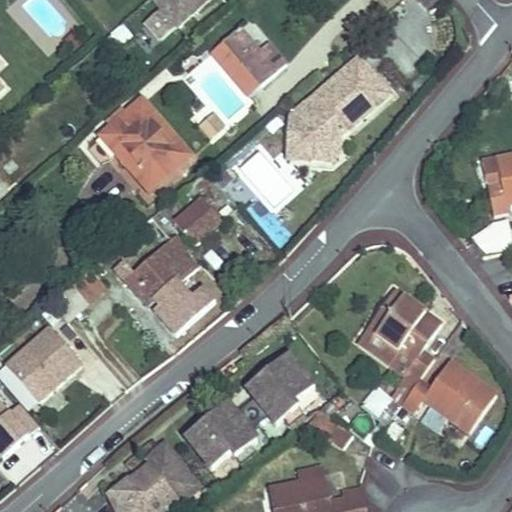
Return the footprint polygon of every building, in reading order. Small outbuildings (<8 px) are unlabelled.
[(147,25),(161,42),(177,28),(178,30),(211,0),(151,0),(162,12),(147,25)] [(111,36),(122,48),(134,38),(123,25),(111,36)] [(224,45),(261,88),(287,67),(269,46),(260,54),(240,31),(224,45)] [(213,54),(250,98),(261,88),(224,45),(213,54)] [(312,153),(311,164),(331,165),(339,158),(341,140),(348,133),(344,128),(350,124),(354,128),(391,96),(359,60),(290,119),(289,139),(300,140),(312,153)] [(126,157),(154,190),(190,158),(142,103),(127,116),(124,113),(108,126),(111,130),(101,139),(116,156),(123,150),(128,155),(126,157)] [(201,128),(211,140),(225,128),(215,116),(201,128)] [(344,128),(348,133),(354,128),(350,124),(344,128)] [(288,163),(311,164),(312,153),(300,140),(289,139),(288,163)] [(116,156),(149,194),(154,190),(126,157),(128,155),(123,150),(116,156)] [(507,207),(511,206),(511,158),(482,165),(494,219),(509,216),(507,207)] [(0,187),(11,178),(0,165),(0,187)] [(221,179),(228,186),(236,179),(229,172),(221,179)] [(174,223),(196,248),(223,225),(201,199),(174,223)] [(472,244),(483,260),(511,253),(511,237),(509,224),(493,227),(472,244)] [(198,272),(172,242),(125,284),(149,309),(156,303),(160,308),(154,314),(177,339),(216,304),(203,290),(191,300),(182,289),(187,284),(185,283),(198,272)] [(115,272),(125,284),(134,276),(124,265),(115,272)] [(73,289),(88,306),(105,291),(90,274),(73,289)] [(67,324),(88,306),(73,289),(53,307),(67,324)] [(424,353),(442,328),(395,294),(358,347),(404,379),(399,386),(411,395),(420,383),(435,362),(424,353)] [(43,317),(53,327),(62,319),(52,308),(43,317)] [(6,369),(39,406),(83,367),(50,330),(6,369)] [(277,429),(284,424),(292,434),(307,422),(295,406),(315,390),(289,358),(247,391),(258,405),(263,402),(270,410),(265,414),(277,429)] [(424,403),(470,436),(497,398),(450,365),(431,391),(420,383),(411,395),(402,408),(414,417),(424,403)] [(0,374),(0,383),(28,416),(39,406),(6,369),(0,374)] [(258,405),(265,414),(270,410),(263,402),(258,405)] [(0,456),(4,461),(40,429),(28,416),(20,407),(9,416),(0,406),(0,456)] [(227,407),(186,440),(212,473),(232,457),(245,472),(260,460),(251,449),(258,444),(247,431),(243,435),(236,427),(241,423),(227,407)] [(329,440),(344,451),(354,438),(319,414),(311,424),(321,431),(320,432),(329,440)] [(236,427),(243,435),(247,431),(241,423),(236,427)] [(109,499),(116,511),(186,511),(181,505),(200,489),(167,449),(147,465),(150,469),(139,477),(139,484),(134,488),(131,484),(129,483),(109,499)] [(269,492),(273,511),(366,511),(362,490),(342,494),(343,500),(330,503),(323,469),(297,474),(300,486),(269,492)] [(131,484),(134,488),(139,484),(139,477),(131,484)]
